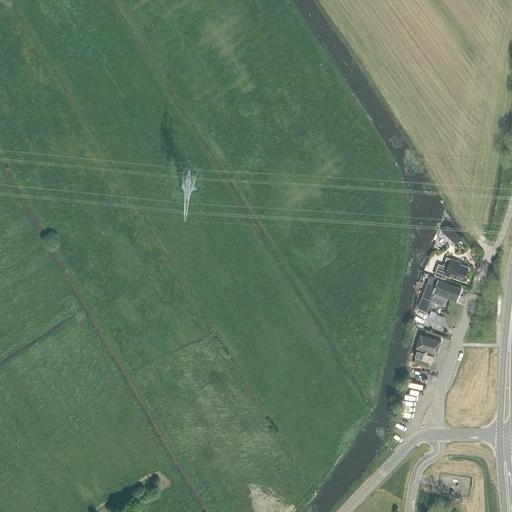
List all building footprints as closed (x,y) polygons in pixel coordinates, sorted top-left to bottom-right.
[(455,244),(462,237),(448,224),(442,230),(455,244)] [(463,281),(468,268),(460,265),(461,263),(446,258),(443,266),(438,265),(434,275),(444,279),(445,276),(450,278),(450,277),(463,281)] [(430,277),(423,295),(417,309),(426,312),(431,299),(442,303),(444,297),(456,301),(461,288),(438,279),(437,280),(430,277)] [(434,311),(431,317),(442,322),(446,316),(434,311)] [(416,357),(414,363),(427,368),(430,362),(431,363),(433,357),(426,354),(427,352),(436,355),(440,342),(420,336),(416,349),(425,351),(424,353),(417,351),(414,357),(416,357)]
